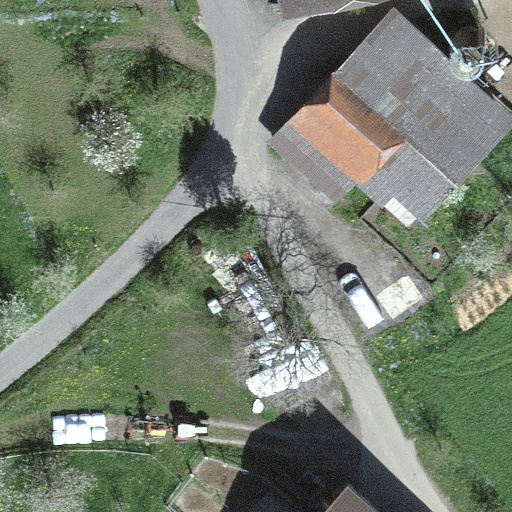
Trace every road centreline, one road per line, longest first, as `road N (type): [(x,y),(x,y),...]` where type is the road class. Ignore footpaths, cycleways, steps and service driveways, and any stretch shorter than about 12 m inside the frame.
road 1 (unclassified): [(0,373),(129,266),(207,177),(234,99),(214,0)]
road 2 (track): [(426,511),(405,488),(322,311),(226,136)]
road 3 (track): [(0,437),(139,425),(224,433),(319,449),(405,488)]
